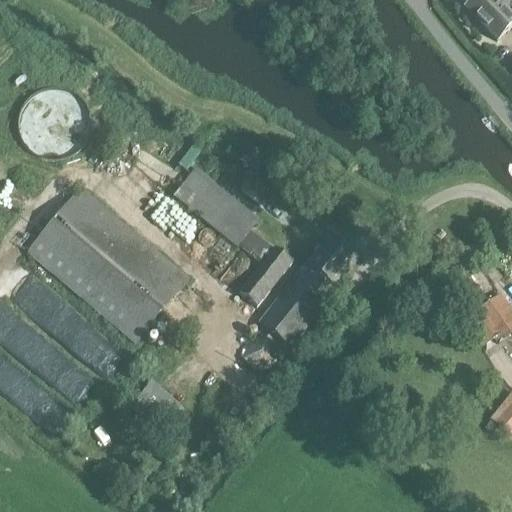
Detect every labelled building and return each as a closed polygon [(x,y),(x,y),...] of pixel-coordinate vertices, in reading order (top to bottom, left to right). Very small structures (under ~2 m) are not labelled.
[(511,0),(478,0),(466,12),(497,44),(511,28),(511,0)] [(238,250),(259,222),(195,170),(174,198),(238,250)] [(136,345),(189,283),(81,192),(28,254),(136,345)] [(335,291),(357,262),(329,240),(307,268),(305,267),(259,326),(290,352),(337,292),(335,291)] [(257,310),(292,265),(274,251),(239,296),(257,310)] [(511,313),(500,296),(463,322),(485,353),(511,334),(511,313)] [(246,355),(268,356),(268,341),(247,341),(246,355)] [(168,434),(187,410),(153,383),(134,407),(168,434)] [(511,393),(511,394),(490,422),(511,439),(511,393)]
